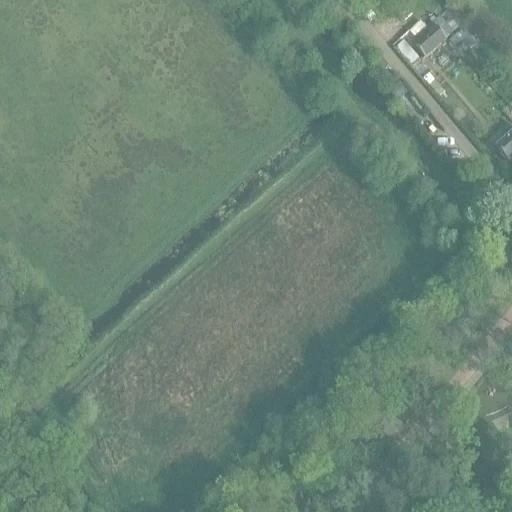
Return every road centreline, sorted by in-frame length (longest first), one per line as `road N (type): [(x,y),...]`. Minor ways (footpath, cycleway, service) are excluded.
road 1 (track): [(0,410),(15,427),(362,115)]
road 2 (unknown): [(511,239),(255,511)]
road 3 (residential): [(511,270),(313,511)]
road 4 (track): [(362,115),(449,204),(468,213),(511,207)]
road 5 (track): [(269,0),(362,115)]
